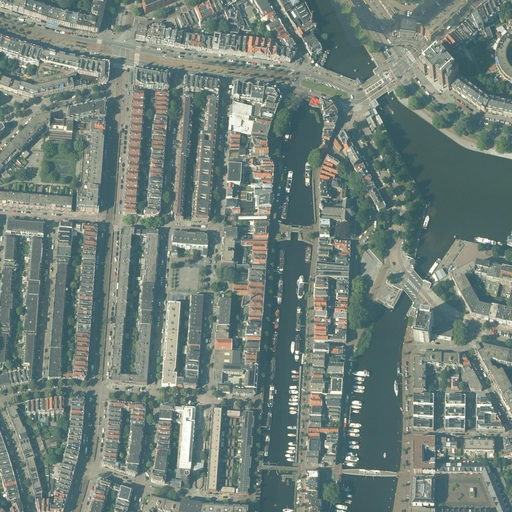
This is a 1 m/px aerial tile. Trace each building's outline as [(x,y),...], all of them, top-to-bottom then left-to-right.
[(3,0),(1,8),(6,10),(9,0),(3,0)] [(9,0),(6,10),(12,12),(15,0),(9,0)] [(15,0),(12,12),(17,14),(21,0),(15,0)] [(23,16),(27,1),(27,0),(26,0),(24,0),(24,1),(22,0),(21,0),(17,14),(23,16)] [(27,0),(27,1),(23,16),(29,18),(33,2),(27,0)] [(45,0),(46,1),(44,6),(50,8),(62,11),(62,10),(63,6),(64,3),(59,2),(58,5),(51,3),(52,0),(45,0)] [(144,15),(181,0),(142,0),(142,5),(143,8),(141,8),(140,12),(143,12),(144,15)] [(223,10),(219,1),(219,0),(210,5),(216,19),(220,28),(226,27),(228,27),(228,25),(228,22),(223,10)] [(224,0),(219,0),(219,1),(223,10),(228,8),(224,0)] [(264,0),(255,6),(257,10),(256,11),(257,13),(268,6),(265,2),(264,0)] [(310,25),(310,24),(312,23),(311,21),(312,20),(304,5),(302,0),(275,0),(282,10),(282,11),(285,15),(288,14),(289,15),(286,17),(291,25),(296,33),(310,25)] [(396,18),(389,8),(383,0),(367,0),(372,6),(393,37),(395,36),(396,35),(397,34),(399,34),(400,33),(402,33),(403,33),(405,33),(407,33),(408,18),(401,17),(401,18),(396,18)] [(420,40),(464,0),(445,0),(422,21),(421,21),(417,20),(417,19),(408,18),(407,33),(409,33),(411,34),(412,34),(414,35),(415,35),(416,36),(418,37),(419,38),(420,40)] [(493,0),(490,3),(496,17),(500,15),(498,11),(493,0)] [(498,0),(493,0),(498,11),(501,10),(502,13),(504,12),(502,8),(498,0)] [(504,0),(498,0),(502,8),(504,7),(505,9),(508,9),(506,4),(504,0)] [(39,4),(33,2),(29,18),(35,19),(39,4)] [(496,18),(496,17),(490,3),(487,6),(492,20),(496,18)] [(41,21),(44,6),(39,4),(35,19),(41,21)] [(210,5),(203,8),(208,22),(216,19),(210,5)] [(50,8),(44,6),(41,21),(47,23),(50,8)] [(74,14),(75,9),(74,9),(75,7),(69,6),(68,12),(64,28),(70,29),(74,14)] [(249,31),(245,22),(241,14),(238,8),(235,9),(233,10),(231,6),(228,8),(223,10),(228,22),(228,25),(228,27),(227,33),(226,37),(226,40),(237,41),(239,31),(250,32),(251,31),(249,31)] [(268,6),(257,13),(258,14),(259,14),(261,16),(270,10),(268,6)] [(495,27),(492,20),(487,6),(482,11),(487,23),(489,29),(495,27)] [(62,11),(50,8),(47,23),(58,26),(62,11)] [(203,8),(194,12),(199,24),(200,26),(208,22),(203,8)] [(261,20),(272,13),(270,10),(261,16),(261,17),(260,18),(261,20)] [(68,12),(62,11),(58,26),(64,28),(68,12)] [(494,40),(489,29),(487,23),(482,11),(477,15),(488,42),(494,40)] [(194,13),(190,14),(195,26),(199,24),(194,12),(194,13)] [(263,24),(275,17),(272,13),(261,20),(263,24)] [(79,15),(74,14),(70,29),(76,31),(79,15)] [(190,14),(186,16),(191,27),(195,26),(190,14)] [(80,15),(79,15),(76,31),(82,32),(85,16),(80,15)] [(99,33),(102,19),(102,18),(91,17),(90,16),(90,15),(86,15),(85,16),(82,32),(83,32),(84,32),(85,32),(97,34),(99,33)] [(477,15),(472,19),(478,33),(483,45),(488,42),(477,15)] [(104,33),(103,41),(76,37),(73,57),(107,63),(107,62),(149,69),(149,67),(234,80),(236,62),(151,50),(152,48),(115,43),(116,35),(118,26),(114,26),(116,18),(108,16),(104,33)] [(186,16),(182,18),(186,28),(188,32),(189,32),(188,29),(191,27),(186,16)] [(278,22),(275,17),(263,24),(266,29),(269,28),(278,23),(278,22)] [(182,18),(177,19),(182,30),(186,28),(182,18)] [(182,31),(182,30),(177,19),(174,21),(177,32),(183,33),(182,31)] [(220,28),(216,19),(208,22),(200,26),(202,30),(204,30),(209,30),(215,29),(217,29),(220,28)] [(472,19),(468,23),(477,34),(478,33),(472,19)] [(174,21),(172,22),(171,32),(168,47),(174,48),(176,35),(177,32),(174,21)] [(166,24),(163,46),(168,47),(171,32),(172,22),(166,24)] [(271,34),(281,28),(278,23),(269,28),(266,29),(270,35),(271,34)] [(468,23),(464,26),(475,39),(477,37),(475,35),(477,34),(468,23)] [(166,24),(160,27),(157,45),(163,46),(166,24)] [(310,25),(296,33),(302,42),(305,40),(303,36),(314,30),(311,24),(310,25)] [(464,26),(461,29),(470,40),(472,38),(474,40),(473,40),(475,41),(476,40),(475,39),(464,26)] [(160,27),(154,29),(151,44),(157,45),(160,27)] [(281,28),(271,34),(274,37),(283,32),(281,28)] [(154,29),(147,32),(144,43),(151,44),(154,29)] [(461,29),(458,32),(468,44),(470,43),(469,41),(470,40),(461,29)] [(140,31),(137,30),(135,41),(144,43),(147,32),(146,32),(141,31),(140,31)] [(183,33),(177,32),(176,35),(174,48),(180,49),(182,36),(183,33)] [(218,55),(220,39),(220,35),(220,33),(214,32),(214,38),(213,39),(212,54),(218,55)] [(283,32),(274,37),(276,41),(285,35),(283,32)] [(458,32),(454,35),(465,47),(467,46),(467,47),(469,45),(468,44),(458,32)] [(511,39),(508,33),(502,39),(510,46),(511,44),(511,39)] [(220,35),(220,39),(218,55),(224,56),(226,40),(226,37),(221,37),(221,36),(220,35)] [(283,42),(288,39),(286,35),(285,35),(276,41),(274,42),(275,43),(277,42),(279,44),(283,42)] [(454,35),(450,38),(470,61),(471,62),(472,62),(468,51),(465,47),(454,35)] [(305,40),(302,42),(304,47),(314,42),(311,37),(305,40)] [(450,38),(447,41),(465,62),(470,61),(450,38)] [(510,46),(502,39),(498,45),(508,50),(508,49),(509,48),(510,47),(510,46)] [(237,41),(226,40),(224,56),(235,57),(237,41)] [(10,43),(5,41),(0,53),(6,56),(10,43)] [(465,62),(447,41),(436,51),(446,63),(448,61),(449,62),(453,58),(460,66),(468,65),(465,62)] [(314,42),(304,47),(307,51),(316,46),(314,42)] [(15,45),(10,43),(6,56),(11,57),(15,45)] [(294,49),(290,43),(285,46),(280,49),(286,53),(294,49)] [(267,45),(261,44),(259,60),(265,60),(267,45)] [(316,46),(307,51),(310,57),(315,55),(316,56),(320,55),(321,52),(321,51),(321,50),(319,44),(316,46)] [(21,47),(15,45),(11,57),(17,59),(21,47)] [(508,50),(498,45),(495,53),(506,55),(506,54),(507,53),(507,52),(507,51),(508,50)] [(21,63),(26,48),(21,47),(17,59),(15,63),(21,65),(21,63)] [(274,47),(273,47),(271,61),(279,62),(280,49),(279,50),(276,49),(274,47)] [(32,50),(26,48),(21,63),(27,65),(32,50)] [(286,53),(285,63),(290,63),(296,53),(294,49),(286,53)] [(32,66),(37,52),(32,50),(27,65),(32,66)] [(469,51),(479,76),(481,75),(471,50),(469,51)] [(459,78),(451,69),(446,63),(436,51),(435,52),(421,64),(417,68),(425,77),(427,75),(434,83),(436,81),(439,84),(443,89),(445,87),(449,91),(451,89),(459,78)] [(38,66),(42,53),(37,52),(32,66),(37,68),(38,66)] [(76,81),(77,75),(80,62),(68,59),(60,58),(55,57),(48,55),(42,53),(38,66),(37,68),(40,69),(37,76),(38,79),(34,80),(24,76),(21,85),(17,95),(29,99),(32,100),(36,99),(74,91),(72,84),(71,80),(76,81)] [(506,60),(495,60),(497,68),(507,64),(507,63),(506,62),(506,61),(506,60)] [(85,63),(80,62),(77,75),(82,76),(85,63)] [(91,64),(85,63),(82,76),(88,77),(91,64)] [(98,78),(101,65),(96,64),(93,78),(92,83),(92,86),(96,85),(98,80),(98,78)] [(507,64),(497,68),(500,75),(509,69),(509,68),(508,67),(508,66),(507,64)] [(108,75),(108,72),(109,68),(108,67),(101,65),(98,78),(98,80),(96,85),(99,85),(100,81),(100,79),(102,75),(108,75)] [(509,69),(500,75),(505,81),(511,72),(511,71),(511,72),(511,71),(510,70),(509,69)] [(140,72),(135,72),(133,73),(133,86),(132,95),(138,95),(139,88),(140,72)] [(108,81),(108,75),(102,75),(100,79),(100,81),(99,85),(106,83),(108,81)] [(7,91),(11,81),(6,79),(2,89),(7,91)] [(456,93),(464,82),(459,79),(452,90),(456,93)] [(12,93),(16,83),(11,81),(7,91),(12,93)] [(464,82),(456,93),(457,94),(460,96),(462,97),(469,86),(464,82)] [(17,95),(21,85),(16,83),(12,93),(17,95)] [(469,86),(462,97),(462,98),(465,100),(467,101),(474,90),(469,86)] [(264,90),(251,89),(250,103),(250,104),(262,105),(263,98),(264,90)] [(275,92),(264,90),(263,98),(268,99),(280,101),(275,92)] [(479,93),(474,90),(467,101),(468,101),(467,102),(470,104),(470,103),(472,104),(479,93)] [(479,93),(472,104),(473,105),(472,105),(475,107),(477,108),(485,97),(479,93)] [(143,96),(138,95),(132,95),(131,103),(143,104),(143,96)] [(485,97),(477,108),(478,109),(477,109),(480,111),(481,111),(482,112),(490,101),(485,97)] [(280,101),(268,99),(267,105),(278,108),(280,102),(280,101)] [(490,101),(482,112),(485,114),(486,113),(491,114),(495,101),(490,100),(490,101)] [(500,102),(495,101),(491,114),(493,114),(492,115),(496,115),(497,115),(500,102)] [(191,111),(192,103),(182,102),(182,112),(192,113),(192,111),(191,111)] [(507,103),(500,102),(497,115),(499,116),(502,117),(502,116),(504,117),(507,103)] [(143,104),(131,103),(131,111),(142,111),(143,104)] [(320,106),(319,107),(322,110),(324,117),(334,109),(323,103),(321,103),(320,106)] [(98,124),(99,115),(105,115),(106,105),(104,104),(68,112),(67,114),(66,123),(73,123),(73,121),(78,122),(78,121),(83,120),(82,123),(98,124)] [(216,116),(217,105),(205,104),(205,105),(207,105),(206,113),(204,113),(204,115),(216,116)] [(244,107),(238,106),(232,104),(230,134),(246,136),(247,132),(251,132),(252,127),(256,127),(257,120),(251,119),(252,109),(250,108),(247,108),(244,107)] [(278,108),(267,105),(266,104),(265,111),(275,114),(278,108)] [(334,109),(324,117),(323,117),(325,119),(324,120),(324,121),(325,122),(336,113),(334,109)] [(275,114),(265,111),(262,110),(261,115),(273,118),(275,114)] [(142,111),(131,111),(130,118),(143,119),(143,118),(142,118),(142,111)] [(190,122),(191,115),(192,115),(192,113),(182,112),(181,122),(190,122)] [(330,123),(338,118),(336,113),(325,122),(325,124),(329,122),(330,123)] [(216,126),(216,116),(204,115),(204,116),(206,116),(205,124),(203,124),(203,125),(216,126)] [(50,116),(39,119),(37,120),(36,120),(36,121),(44,129),(45,128),(49,128),(50,122),(50,116)] [(143,119),(130,118),(129,126),(141,127),(142,121),(143,121),(143,119)] [(325,126),(338,123),(338,118),(330,123),(329,122),(325,124),(325,126)] [(272,123),(260,121),(257,120),(256,127),(258,128),(269,129),(272,123)] [(23,150),(37,136),(44,129),(36,121),(35,121),(31,125),(15,142),(23,150)] [(50,122),(49,128),(48,142),(71,144),(72,128),(72,125),(73,123),(66,123),(64,123),(64,122),(63,122),(63,123),(62,123),(62,122),(61,122),(60,122),(60,121),(59,121),(58,121),(56,121),(55,122),(53,121),(53,122),(50,122)] [(190,123),(190,122),(181,122),(180,131),(190,132),(191,131),(191,130),(189,130),(190,123)] [(104,125),(98,125),(98,126),(91,126),(86,127),(85,135),(104,136),(104,125)] [(143,126),(142,138),(146,138),(146,139),(147,139),(147,141),(149,141),(149,139),(150,139),(151,132),(146,132),(147,128),(150,128),(150,125),(147,125),(147,126),(143,126)] [(215,137),(216,126),(203,125),(203,126),(205,127),(205,134),(203,134),(203,136),(215,137)] [(141,127),(129,126),(129,134),(141,135),(141,127)] [(266,139),(268,134),(269,129),(258,128),(257,131),(255,131),(255,133),(251,132),(247,132),(246,136),(266,139)] [(189,141),(189,134),(190,134),(190,132),(180,131),(180,140),(189,141)] [(351,144),(346,134),(345,133),(343,134),(339,141),(344,148),(351,144)] [(141,135),(129,134),(128,142),(140,143),(141,135)] [(104,136),(85,135),(84,135),(80,186),(77,189),(76,213),(98,214),(99,196),(98,196),(98,193),(99,193),(104,136)] [(344,149),(344,148),(339,141),(337,139),(334,145),(340,153),(342,151),(344,149)] [(189,152),(189,150),(189,149),(188,149),(189,141),(180,140),(178,160),(187,160),(188,153),(189,153),(189,152)] [(323,146),(317,153),(318,153),(322,156),(327,149),(327,148),(329,144),(329,143),(329,142),(324,141),(324,142),(322,146),(323,146)] [(23,150),(15,142),(10,146),(11,147),(10,147),(18,155),(24,161),(29,155),(23,150)] [(140,143),(128,142),(128,150),(139,151),(140,143)] [(249,143),(248,143),(246,143),(246,151),(253,150),(253,147),(256,147),(256,150),(266,150),(266,144),(266,143),(249,142),(249,143)] [(351,144),(344,148),(344,149),(342,151),(343,153),(344,154),(353,148),(351,144)] [(10,147),(6,151),(14,159),(18,155),(10,147)] [(346,157),(355,152),(353,148),(344,154),(346,157)] [(139,151),(128,150),(127,158),(139,159),(139,151)] [(6,151),(3,155),(11,163),(14,159),(6,151)] [(355,152),(346,157),(348,160),(347,160),(348,161),(349,161),(350,163),(354,170),(362,165),(355,152)] [(3,155),(0,157),(0,159),(7,166),(11,163),(3,155)] [(139,159),(127,158),(126,166),(138,167),(139,159)] [(0,174),(8,183),(12,179),(3,170),(7,166),(0,159),(0,174)] [(257,163),(256,163),(255,168),(259,168),(261,168),(262,166),(260,166),(260,164),(264,164),(264,159),(257,159),(257,163)] [(273,169),(271,164),(268,159),(264,159),(264,164),(260,164),(260,166),(262,166),(261,168),(261,169),(273,169)] [(187,166),(186,165),(185,165),(186,163),(186,162),(186,160),(187,161),(187,160),(178,160),(177,172),(185,172),(185,168),(186,168),(187,167),(187,166)] [(337,163),(332,160),(330,165),(333,167),(341,170),(342,168),(337,163)] [(362,165),(354,170),(356,174),(364,169),(362,165)] [(138,167),(126,166),(126,174),(138,175),(138,167)] [(324,167),(322,171),(330,174),(336,176),(338,177),(340,172),(332,170),(324,167)] [(245,171),(245,168),(242,168),(239,168),(227,168),(227,177),(244,178),(245,171)] [(161,182),(162,172),(149,171),(149,172),(148,181),(161,182)] [(340,189),(341,182),(335,180),(336,176),(330,174),(322,171),(321,176),(333,181),(332,185),(331,190),(339,191),(340,189)] [(185,179),(186,177),(185,177),(184,177),(185,172),(177,172),(176,183),(184,184),(184,180),(185,180),(185,179)] [(351,179),(346,172),(342,178),(352,182),(351,179)] [(366,172),(358,176),(361,182),(362,181),(369,178),(366,172)] [(138,175),(126,174),(125,182),(137,183),(138,175)] [(320,181),(330,184),(332,185),(333,181),(321,176),(320,181)] [(248,187),(248,183),(227,181),(226,186),(241,187),(241,191),(245,192),(245,187),(248,187)] [(331,191),(331,190),(330,184),(320,181),(321,200),(327,200),(331,200),(331,194),(331,192),(331,191)] [(137,183),(125,182),(125,190),(136,191),(137,183)] [(185,191),(185,189),(184,189),(183,189),(184,184),(176,183),(175,195),(183,196),(183,191),(184,192),(185,191)] [(373,185),(366,188),(368,193),(376,190),(373,185)] [(359,216),(358,203),(358,202),(346,201),(346,191),(342,190),(342,189),(340,189),(339,191),(341,191),(340,201),(337,201),(336,206),(327,205),(321,204),(320,221),(330,222),(337,223),(337,225),(338,225),(338,227),(341,227),(341,226),(349,226),(348,237),(355,237),(357,216),(359,216)] [(136,191),(125,190),(124,198),(136,199),(136,191)] [(240,201),(240,193),(226,192),(225,201),(240,201)] [(376,192),(369,195),(372,200),(379,196),(376,192)] [(184,203),(184,201),(183,201),(183,196),(175,195),(175,207),(182,208),(182,206),(182,203),(183,203),(184,203)] [(379,196),(372,200),(374,205),(381,201),(379,196)] [(136,199),(124,198),(123,206),(135,207),(136,199)] [(270,210),(271,199),(251,199),(251,203),(246,203),(246,201),(240,201),(225,201),(224,215),(235,215),(253,215),(253,213),(255,213),(257,213),(257,212),(257,210),(270,210)] [(381,201),(374,205),(377,209),(383,206),(381,201)] [(183,215),(183,213),(182,213),(182,212),(182,208),(175,207),(174,219),(175,220),(181,221),(181,215),(183,215)] [(200,216),(200,215),(193,214),(192,214),(191,215),(193,215),(193,219),(191,219),(191,221),(207,223),(209,221),(209,215),(202,215),(202,216),(202,218),(200,217),(200,216)] [(82,235),(82,228),(72,227),(71,233),(72,233),(72,238),(76,238),(76,237),(77,234),(82,235)] [(245,238),(245,234),(236,234),(236,232),(223,232),(223,234),(222,242),(234,242),(235,241),(235,244),(239,244),(239,242),(241,242),(243,241),(243,238),(245,238)] [(189,248),(190,236),(174,235),(172,237),(172,247),(176,247),(185,248),(185,249),(189,250),(189,248)] [(207,250),(207,239),(206,238),(190,236),(189,248),(198,249),(198,251),(201,252),(202,252),(202,249),(207,250)] [(155,265),(156,250),(157,239),(146,238),(146,243),(143,243),(143,249),(145,249),(144,264),(155,265)] [(15,241),(5,241),(4,254),(16,255),(17,241),(15,241)] [(234,242),(222,242),(222,243),(222,247),(223,247),(222,254),(221,254),(220,264),(237,265),(237,260),(233,260),(234,242)] [(70,258),(71,253),(75,254),(75,251),(69,251),(57,250),(56,259),(69,260),(69,257),(70,258)] [(16,255),(4,254),(3,263),(15,264),(16,255)] [(350,260),(339,259),(337,259),(336,268),(349,269),(350,260)] [(154,288),(154,276),(155,265),(144,264),(143,276),(141,275),(140,282),(143,282),(143,287),(154,288)] [(485,288),(487,279),(490,267),(477,264),(474,274),(475,275),(474,279),(478,287),(485,288)] [(264,279),(265,272),(250,271),(250,267),(234,266),(220,266),(220,275),(233,276),(237,277),(237,271),(240,271),(240,274),(248,275),(248,278),(264,279)] [(349,269),(336,268),(333,268),(332,267),(318,266),(316,280),(329,281),(337,281),(349,282),(349,269)] [(470,267),(463,271),(466,278),(474,274),(470,267)] [(496,298),(500,282),(503,270),(490,267),(487,279),(485,288),(484,292),(483,295),(496,298)] [(68,269),(56,268),(55,278),(66,279),(68,279),(68,269)] [(432,277),(435,282),(446,276),(442,270),(435,273),(436,274),(432,277)] [(511,287),(511,272),(503,270),(500,282),(496,298),(505,300),(509,301),(511,287)] [(463,271),(452,277),(450,277),(454,284),(464,279),(466,278),(463,271)] [(14,273),(2,272),(2,280),(13,281),(14,273)] [(261,319),(264,279),(248,278),(247,283),(237,283),(237,277),(233,276),(232,296),(246,297),(244,318),(261,319)] [(66,279),(55,278),(54,295),(64,295),(66,279)] [(464,279),(454,284),(457,290),(467,285),(464,279)] [(13,281),(2,280),(1,288),(13,289),(13,281)] [(470,291),(468,285),(467,285),(457,290),(460,296),(470,291)] [(153,302),(153,293),(154,288),(143,287),(141,287),(141,290),(140,290),(139,292),(141,292),(140,294),(139,294),(139,296),(140,296),(140,299),(139,299),(139,301),(140,301),(153,302)] [(348,296),(348,288),(337,287),(336,296),(348,296)] [(13,289),(1,288),(0,296),(12,297),(13,289)] [(38,298),(39,294),(39,289),(26,288),(25,297),(26,298),(26,297),(38,298)] [(470,291),(460,296),(463,302),(474,297),(470,291)] [(330,301),(330,293),(328,293),(315,292),(315,300),(323,300),(329,301),(330,301)] [(64,295),(54,295),(53,306),(64,307),(64,295)] [(13,297),(12,297),(0,296),(0,301),(0,310),(12,311),(13,297)] [(37,312),(38,303),(38,298),(26,297),(26,298),(25,311),(37,312)] [(477,303),(474,297),(463,302),(467,308),(477,303)] [(202,314),(203,303),(203,298),(191,298),(190,307),(191,307),(190,313),(202,314)] [(152,315),(152,306),(153,302),(140,301),(140,303),(139,303),(138,305),(139,305),(139,308),(138,308),(138,310),(139,310),(139,312),(138,312),(138,314),(139,314),(152,315)] [(230,303),(218,302),(217,316),(230,316),(230,314),(229,314),(230,309),(231,309),(231,305),(230,305),(230,303)] [(476,318),(479,307),(477,303),(467,308),(472,317),(476,318)] [(179,306),(167,305),(166,320),(180,321),(181,315),(179,315),(179,306)] [(64,307),(53,306),(52,323),(62,324),(64,307)] [(483,320),(485,309),(479,307),(476,318),(483,320)] [(491,310),(485,309),(483,320),(489,321),(491,310)] [(492,309),(491,310),(489,321),(496,323),(499,310),(492,309)] [(12,311),(0,310),(0,324),(11,325),(12,311)] [(505,312),(499,310),(496,323),(502,324),(505,312)] [(37,321),(37,316),(37,312),(25,311),(24,320),(37,321)] [(511,313),(505,312),(502,324),(502,325),(506,326),(506,325),(509,326),(511,313)] [(201,330),(201,322),(202,314),(190,313),(189,330),(201,330)] [(125,314),(116,314),(115,321),(116,321),(116,323),(126,324),(126,321),(125,321),(125,314)] [(152,315),(139,314),(138,328),(140,328),(151,329),(152,315)] [(453,331),(436,328),(437,322),(433,322),(431,321),(431,318),(419,315),(414,341),(429,343),(430,337),(451,341),(453,331)] [(229,329),(230,323),(229,323),(229,318),(230,318),(230,316),(217,316),(216,329),(225,329),(228,329),(229,329)] [(36,335),(36,326),(37,321),(24,320),(23,334),(36,335)] [(180,321),(166,320),(165,335),(177,336),(178,326),(180,326),(180,321)] [(62,324),(52,323),(51,334),(61,335),(62,324)] [(146,386),(147,378),(151,329),(140,328),(136,377),(122,376),(126,324),(116,323),(115,323),(111,374),(113,375),(112,377),(111,377),(110,384),(146,386)] [(225,329),(216,329),(215,334),(217,334),(217,337),(215,337),(215,342),(228,342),(228,329),(225,329)] [(61,335),(51,334),(50,351),(60,352),(61,335)] [(199,348),(200,335),(189,334),(188,348),(199,348)] [(177,336),(165,335),(164,350),(178,351),(178,346),(176,346),(177,336)] [(9,339),(0,338),(0,347),(8,348),(9,339)] [(35,339),(23,338),(23,339),(23,348),(35,349),(35,339)] [(228,342),(215,342),(214,352),(231,353),(231,342),(228,342)] [(199,348),(188,348),(182,347),(182,355),(187,356),(199,356),(199,348)] [(487,361),(490,349),(478,347),(477,347),(476,348),(476,349),(477,349),(475,350),(476,352),(479,359),(482,364),(487,361)] [(35,349),(23,348),(22,361),(34,362),(35,349)] [(494,363),(496,351),(490,349),(487,361),(488,364),(489,364),(491,362),(494,363)] [(178,351),(164,350),(163,365),(175,366),(176,357),(177,357),(178,351)] [(60,352),(50,351),(49,360),(62,361),(62,352),(60,352)] [(507,367),(510,354),(496,351),(494,363),(496,363),(497,364),(507,367)] [(213,384),(217,384),(221,384),(222,374),(221,374),(222,367),(228,367),(231,367),(232,353),(231,353),(214,352),(213,384)] [(257,369),(258,358),(244,357),(244,354),(243,354),(232,353),(231,367),(243,368),(257,369)] [(314,355),(313,369),(325,370),(325,369),(324,369),(325,356),(314,355)] [(414,361),(414,366),(415,366),(415,368),(416,368),(416,366),(425,366),(425,370),(426,370),(437,371),(437,368),(437,367),(436,367),(436,356),(433,356),(433,357),(431,357),(431,356),(431,355),(426,355),(426,356),(423,356),(422,356),(421,356),(414,356),(414,361)] [(436,355),(436,356),(436,367),(437,367),(445,367),(446,367),(449,367),(452,367),(457,367),(458,367),(457,355),(452,355),(452,356),(449,356),(447,356),(447,355),(436,355)] [(198,365),(199,356),(187,356),(186,365),(198,365)] [(62,361),(49,360),(48,374),(61,375),(62,361)] [(496,371),(493,370),(489,364),(488,364),(487,361),(482,364),(490,379),(498,374),(496,371)] [(87,364),(73,363),(72,368),(73,369),(73,371),(72,371),(72,373),(73,373),(86,374),(87,364)] [(468,363),(462,364),(462,374),(464,374),(463,369),(470,368),(468,363)] [(175,366),(163,365),(161,380),(163,380),(162,383),(161,383),(161,388),(175,389),(176,382),(176,376),(174,376),(173,377),(172,376),(173,375),(173,373),(174,372),(175,366)] [(343,377),(344,366),(329,365),(328,376),(331,376),(343,377)] [(414,371),(413,376),(426,376),(426,374),(426,372),(426,370),(425,370),(425,366),(416,366),(416,368),(415,368),(415,371),(414,371)] [(243,368),(231,367),(228,367),(222,367),(221,374),(222,374),(244,376),(243,390),(247,390),(255,391),(257,369),(243,368)] [(470,368),(463,369),(464,374),(465,373),(466,376),(474,374),(470,368)] [(198,370),(186,369),(185,369),(185,373),(185,378),(197,379),(198,370)] [(502,372),(498,374),(490,379),(492,383),(504,377),(502,372)] [(86,374),(73,373),(72,381),(84,382),(86,380),(86,374)] [(462,374),(458,374),(458,375),(458,382),(459,384),(462,384),(464,384),(465,384),(467,384),(468,386),(469,388),(471,392),(481,392),(482,391),(474,374),(466,376),(465,373),(464,374),(462,374)] [(2,377),(0,377),(0,385),(1,390),(7,389),(10,388),(7,375),(2,376),(2,377)] [(458,375),(451,375),(451,382),(451,391),(459,392),(459,391),(459,384),(458,382),(458,375)] [(413,387),(413,392),(425,392),(425,390),(425,388),(432,388),(436,388),(436,381),(432,381),(425,381),(425,379),(426,376),(413,376),(413,381),(415,382),(415,384),(415,387),(413,387)] [(504,377),(492,383),(495,388),(507,382),(504,377)] [(324,383),(324,382),(312,382),(311,395),(322,396),(324,396),(325,383),(324,383)] [(342,397),(343,383),(332,383),(329,382),(328,396),(342,397)] [(507,382),(495,388),(498,393),(509,387),(507,382)] [(511,391),(509,387),(498,393),(500,398),(511,391)] [(511,391),(500,398),(511,420),(511,391)] [(434,397),(413,397),(413,407),(413,409),(413,419),(413,421),(413,431),(424,431),(433,432),(434,432),(445,432),(465,432),(465,422),(465,420),(465,410),(465,408),(465,398),(446,398),(434,397)] [(492,408),(486,398),(477,398),(477,408),(492,408)] [(83,409),(84,403),(82,402),(69,401),(63,401),(63,407),(70,408),(83,409)] [(6,411),(7,415),(17,412),(19,411),(17,407),(6,409),(6,411)] [(173,414),(174,408),(161,407),(159,409),(159,413),(159,418),(159,422),(171,423),(171,419),(171,414),(173,414)] [(173,414),(173,423),(182,424),(178,470),(190,471),(192,446),(193,446),(193,444),(192,443),(192,442),(193,441),(193,439),(193,437),(193,435),(193,434),(193,433),(194,432),(194,430),(193,430),(193,428),(194,428),(194,426),(194,425),(195,411),(193,410),(174,408),(173,414)] [(324,417),(325,409),(323,409),(310,409),(309,420),(321,420),(321,417),(324,417)] [(340,418),(341,410),(329,410),(329,418),(332,418),(340,418)] [(505,433),(493,411),(477,410),(476,420),(477,420),(477,423),(476,423),(476,432),(505,433)] [(221,433),(222,418),(222,412),(212,411),(210,432),(221,433)] [(17,412),(7,415),(9,420),(18,416),(17,412)] [(252,435),(253,420),(254,414),(243,413),(242,419),(241,434),(252,435)] [(18,416),(9,420),(11,424),(20,421),(18,416)] [(321,430),(321,423),(320,423),(321,420),(309,420),(309,429),(321,430)] [(20,421),(11,424),(13,429),(22,425),(20,421)] [(22,425),(13,429),(15,434),(24,430),(22,425)] [(47,457),(42,444),(36,425),(24,430),(15,434),(18,444),(25,463),(35,461),(47,457)] [(338,435),(339,430),(321,430),(309,429),(308,439),(320,440),(320,435),(323,435),(325,435),(327,435),(338,435)] [(220,453),(221,438),(221,433),(210,432),(209,452),(220,453)] [(251,455),(252,440),(252,435),(241,434),(240,454),(251,455)] [(141,450),(142,441),(142,436),(129,435),(127,454),(140,454),(141,450)] [(509,511),(509,510),(509,509),(504,507),(503,505),(502,502),(501,500),(500,497),(499,495),(498,492),(497,490),(496,487),(495,485),(494,482),(493,480),(492,477),(491,475),(488,466),(486,466),(479,466),(478,466),(474,466),(472,466),(468,466),(467,466),(462,466),(457,466),(451,466),(446,466),(440,466),(435,466),(435,463),(435,459),(435,457),(435,452),(435,449),(435,441),(422,441),(414,441),(414,444),(413,475),(435,474),(439,474),(446,474),(446,511),(509,511)] [(479,441),(471,441),(464,441),(464,453),(479,454),(479,441)] [(494,442),(479,441),(479,454),(494,454),(494,442)] [(511,446),(510,442),(503,442),(504,449),(505,449),(506,451),(511,448),(511,446)] [(320,455),(320,444),(308,444),(308,454),(319,455),(320,455)] [(337,445),(327,445),(326,445),(325,449),(327,450),(326,458),(336,459),(337,450),(337,445)] [(78,454),(66,450),(65,455),(78,459),(78,454)] [(218,473),(219,458),(220,453),(209,452),(207,473),(218,473)] [(127,458),(126,462),(125,466),(124,466),(124,467),(126,467),(138,468),(139,463),(140,459),(140,458),(140,454),(127,454),(127,458)] [(249,476),(250,460),(251,455),(240,454),(238,475),(249,476)] [(335,466),(336,459),(326,458),(319,458),(319,455),(308,454),(307,467),(325,468),(325,465),(335,466)] [(78,459),(65,455),(64,460),(76,464),(78,459)] [(166,466),(167,461),(155,459),(154,464),(153,468),(166,471),(167,466),(166,466)] [(76,464),(64,460),(63,462),(64,462),(63,465),(75,468),(76,464)] [(71,484),(75,469),(75,468),(63,465),(50,462),(50,478),(50,493),(53,493),(53,480),(59,482),(59,480),(71,484)] [(138,468),(126,467),(125,474),(135,478),(136,477),(137,471),(138,468)] [(180,477),(180,470),(171,469),(169,480),(180,482),(180,485),(184,485),(185,485),(184,485),(183,485),(183,484),(182,484),(182,483),(181,483),(181,482),(181,481),(181,480),(181,479),(181,478),(182,477),(182,476),(183,476),(183,475),(184,475),(185,474),(186,474),(187,474),(188,474),(189,475),(190,472),(190,471),(181,470),(180,477)] [(217,494),(217,488),(218,478),(218,473),(207,473),(206,493),(217,494)] [(307,473),(306,488),(319,489),(319,485),(322,485),(323,483),(319,483),(320,474),(307,473)] [(190,475),(189,475),(188,474),(187,474),(186,474),(185,474),(184,475),(183,475),(183,476),(182,476),(182,477),(181,478),(181,479),(181,480),(181,481),(181,482),(181,483),(182,483),(182,484),(183,484),(183,485),(184,485),(185,485),(187,486),(188,486),(188,485),(189,485),(190,485),(190,484),(191,484),(191,483),(192,483),(192,482),(192,481),(192,480),(192,479),(192,478),(192,477),(191,476),(190,475)] [(248,496),(249,481),(249,476),(238,475),(237,490),(237,495),(248,496)] [(168,487),(169,480),(165,479),(165,480),(152,477),(151,481),(152,483),(155,484),(161,486),(168,487)] [(412,507),(433,508),(434,480),(434,479),(430,477),(413,481),(413,482),(412,506),(412,507)] [(70,488),(71,484),(59,480),(59,482),(60,482),(59,485),(70,488)] [(180,485),(180,482),(169,480),(168,487),(179,489),(180,485)] [(99,482),(98,483),(96,487),(109,491),(110,485),(99,482)] [(319,489),(306,488),(305,503),(309,503),(322,503),(331,504),(332,502),(331,501),(332,498),(322,498),(322,493),(319,493),(319,489)] [(131,492),(121,489),(119,494),(120,494),(131,497),(132,494),(131,492)] [(106,495),(95,491),(94,496),(106,500),(107,498),(106,498),(106,495)] [(67,497),(57,494),(54,494),(53,496),(55,496),(55,499),(66,502),(67,497)] [(131,497),(120,494),(117,503),(128,506),(131,497)] [(156,511),(162,511),(165,502),(160,500),(159,502),(157,502),(157,501),(154,500),(155,499),(150,498),(147,509),(153,511),(156,511)] [(104,503),(93,500),(91,505),(104,508),(104,507),(103,506),(104,503)] [(172,506),(172,505),(169,504),(170,503),(165,502),(162,511),(178,511),(181,504),(180,504),(180,506),(175,504),(174,506),(172,506)] [(63,511),(65,507),(53,504),(50,503),(50,511),(63,511)] [(309,503),(309,504),(308,511),(325,511),(322,511),(322,510),(325,510),(325,508),(322,508),(322,503),(309,503)]
